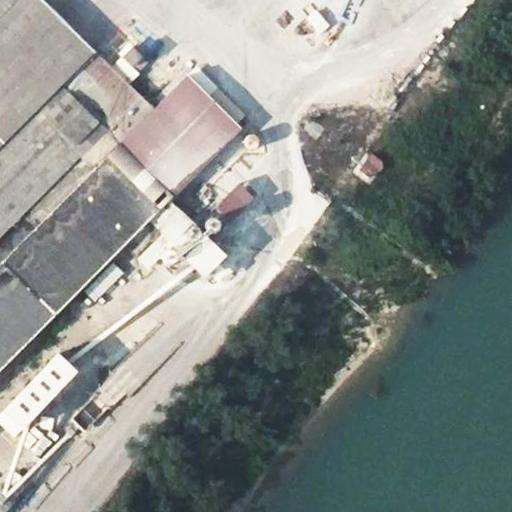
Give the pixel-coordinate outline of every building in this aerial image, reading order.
[(0,0),(0,370),(151,220),(183,252),(204,230),(170,197),(243,123),(194,75),(157,112),(42,0),(0,0)] [(131,64),(144,50),(133,41),(120,56),(131,64)] [(380,161),(369,153),(357,168),(368,176),(380,161)] [(225,223),(254,199),(243,186),(214,210),(225,223)] [(22,430),(79,373),(59,354),(3,410),(22,430)]
